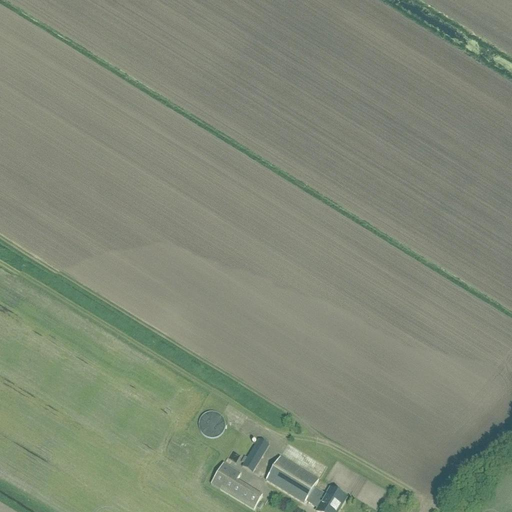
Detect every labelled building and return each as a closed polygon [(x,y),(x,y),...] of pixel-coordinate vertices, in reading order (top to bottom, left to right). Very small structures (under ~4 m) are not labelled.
[(222,426),(212,414),(198,425),(208,437),(222,426)] [(253,475),(270,448),(259,441),(242,469),(253,475)] [(298,466),(305,457),(285,443),(279,453),(298,466)] [(242,449),(236,445),(233,451),(239,454),(242,449)] [(325,497),(314,491),(319,483),(281,460),(266,484),(304,507),(306,503),(318,510),(316,511),(340,511),(348,500),(330,490),(325,497)] [(317,478),(323,467),(311,460),(305,471),(317,478)] [(252,511),(254,511),(263,498),(237,483),(241,476),(224,466),(212,487),(252,511)]
